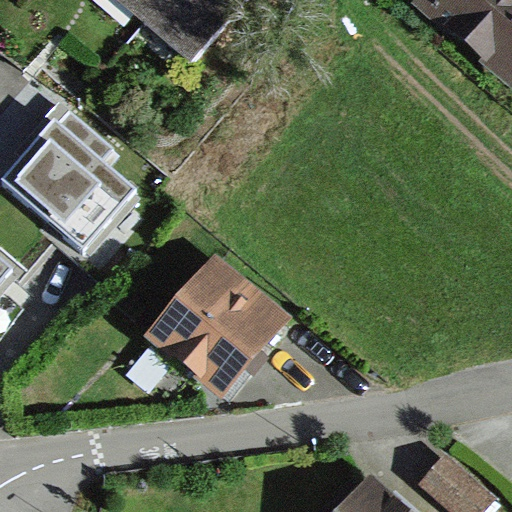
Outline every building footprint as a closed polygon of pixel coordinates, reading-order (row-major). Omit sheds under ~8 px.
[(113,0),(146,28),(170,0),(113,0)] [(170,0),(146,28),(192,67),(252,0),(170,0)] [(511,93),(511,0),(419,0),(412,8),(511,93)] [(134,194),(50,121),(0,177),(0,180),(82,253),(134,194)] [(0,289),(18,267),(0,252),(0,289)] [(294,324),(215,258),(143,343),(222,409),(294,324)] [(485,511),(495,499),(444,458),(420,492),(444,511),(485,511)] [(407,511),(372,481),(344,511),(407,511)]
